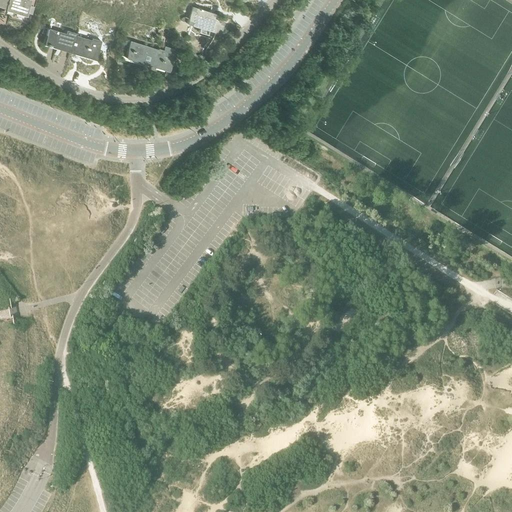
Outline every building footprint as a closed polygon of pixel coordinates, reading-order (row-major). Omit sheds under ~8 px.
[(6,0),(4,10),(25,16),(30,0),(6,0)] [(208,30),(213,32),(217,33),(221,20),(211,17),(213,13),(199,9),(199,8),(198,8),(197,8),(191,6),(186,23),(199,27),(198,32),(206,35),(208,30)] [(41,44),(54,48),(69,52),(75,33),(65,30),(64,33),(46,28),(46,29),(43,28),(41,33),(44,34),(41,44)] [(75,33),(69,52),(94,60),(98,47),(100,41),(90,38),(90,40),(75,35),(75,33)] [(129,41),(124,57),(168,70),(170,62),(168,61),(172,49),(163,46),(162,50),(157,49),(157,50),(129,41)]
